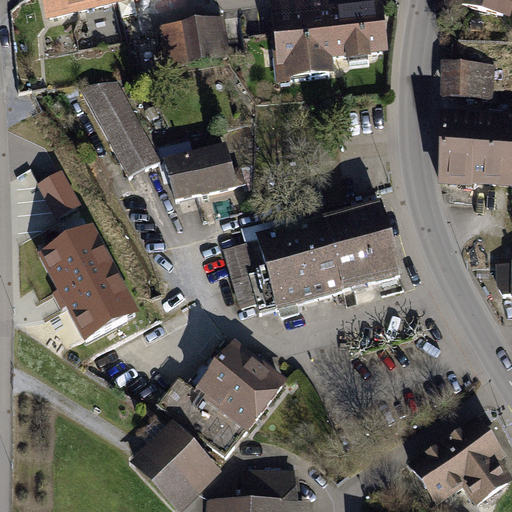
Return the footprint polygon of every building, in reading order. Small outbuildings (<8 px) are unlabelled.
[(40,0),(47,27),(139,5),(140,7),(170,0),(40,0)] [(511,0),(461,0),(460,8),(511,19),(511,0)] [(391,61),(386,8),(348,12),(332,13),(331,3),(274,9),(282,86),(337,81),(336,67),(347,66),(347,71),(375,69),(375,63),(391,61)] [(224,22),(160,34),(168,74),(232,63),(224,22)] [(443,66),(441,105),(496,107),(497,68),(443,66)] [(121,84),(82,91),(131,182),(163,164),(121,84)] [(511,120),(444,118),(441,194),(476,195),(476,191),(511,192),(511,120)] [(239,195),(228,150),(165,166),(177,211),(239,195)] [(63,179),(37,193),(56,227),(81,213),(63,179)] [(405,285),(384,207),(258,242),(259,246),(267,275),(248,280),(256,309),(259,322),(276,317),(277,320),(405,285)] [(94,235),(40,264),(62,305),(87,352),(141,323),(94,235)] [(267,275),(259,246),(225,255),(240,314),(256,309),(248,280),(267,275)] [(511,269),(498,270),(499,293),(505,302),(511,302),(511,269)] [(263,363),(236,341),(195,391),(246,434),(286,381),(263,363)] [(226,459),(246,434),(195,391),(179,379),(158,406),(226,459)] [(509,459),(477,415),(407,465),(439,510),(464,492),(476,510),(511,484),(511,476),(503,463),(509,459)] [(182,511),(221,472),(170,423),(130,465),(179,511),(182,511)] [(312,511),(313,505),(302,504),(302,501),(299,479),(296,478),(295,472),(242,471),(242,500),(207,501),(206,511),(312,511)]
